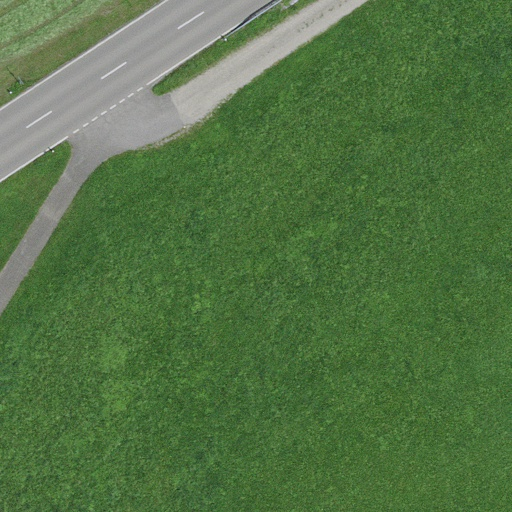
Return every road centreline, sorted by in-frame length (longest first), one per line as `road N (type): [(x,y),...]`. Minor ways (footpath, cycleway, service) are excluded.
road 1 (tertiary): [(225,0),(0,147)]
road 2 (track): [(0,297),(86,161),(80,94)]
